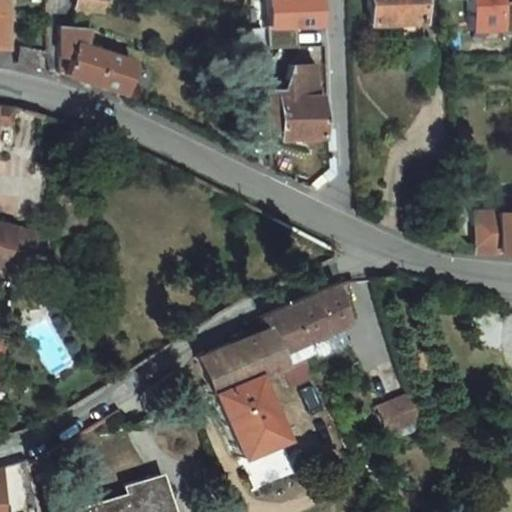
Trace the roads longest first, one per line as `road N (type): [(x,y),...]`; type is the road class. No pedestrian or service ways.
road 1 (residential): [(370,249),(327,283),(52,435),(0,452)]
road 2 (tertiary): [(0,85),(119,119),(336,231)]
road 3 (residential): [(336,231),(345,185),(336,0)]
road 4 (tertiary): [(370,249),(511,279)]
